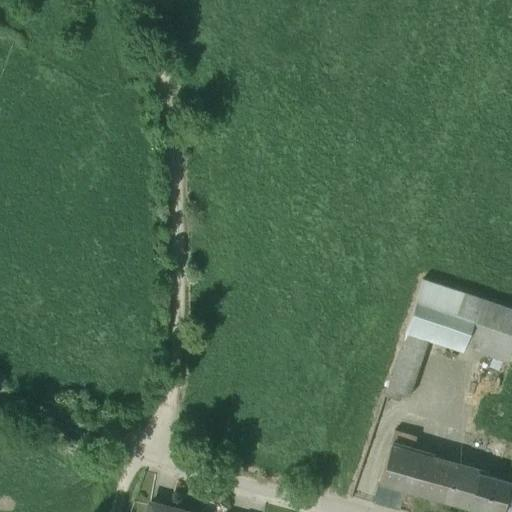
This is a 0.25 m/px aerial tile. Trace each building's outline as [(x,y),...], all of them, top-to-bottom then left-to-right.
[(407,325),(430,332),(465,344),(473,320),(454,313),(461,293),(422,280),(407,325)] [(511,345),(511,311),(461,293),(454,313),(473,320),(465,344),(508,358),(511,345)] [(407,325),(401,343),(424,350),(430,332),(407,325)] [(409,398),(424,350),(401,343),(386,390),(409,398)] [(378,483),(421,496),(432,457),(390,444),(378,483)] [(509,483),(455,468),(456,464),(432,457),(421,496),(477,511),(500,511),(501,511),(503,511),(510,511),(511,505),(511,496),(506,494),(509,483)]
